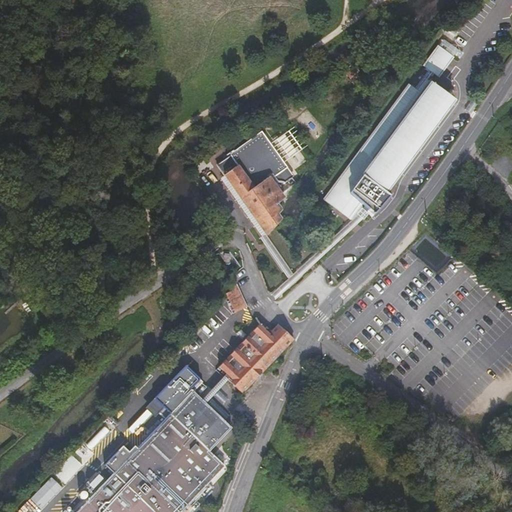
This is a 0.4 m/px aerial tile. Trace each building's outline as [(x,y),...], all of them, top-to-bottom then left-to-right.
[(427,60),(435,66),(432,70),(441,76),(455,55),(438,44),(427,60)] [(345,65),(334,73),(341,83),(352,75),(345,65)] [(391,194),(458,98),(426,76),(372,154),(364,148),(328,200),(357,220),(368,204),(379,214),(394,196),(391,194)] [(257,129),(253,132),(286,173),(288,172),(290,170),(257,129)] [(255,216),(262,226),(269,215),(277,205),(279,202),(275,196),(281,191),(274,182),(280,178),(286,173),(253,132),(213,163),(228,183),(255,216)] [(286,173),(280,178),(283,182),(290,177),(286,173)] [(249,221),(255,216),(228,183),(223,187),(249,221)] [(277,205),(269,215),(273,220),(281,209),(277,205)] [(225,236),(231,231),(228,227),(222,233),(225,236)] [(447,240),(440,234),(434,241),(441,247),(447,240)] [(247,307),(236,282),(228,285),(234,297),(229,300),(235,312),(247,307)] [(167,306),(172,311),(181,304),(174,299),(167,306)] [(292,339),(278,325),(269,334),(259,324),(241,344),(237,347),(219,367),(226,374),(229,376),(226,379),(228,380),(241,392),(263,369),(292,339)] [(207,403),(228,380),(226,379),(229,376),(226,374),(203,399),(207,403)] [(207,403),(203,399),(193,390),(166,420),(157,412),(140,430),(150,439),(125,467),(116,459),(107,469),(116,477),(83,511),(184,511),(217,477),(227,465),(212,451),(234,428),(207,403)] [(78,464),(85,470),(101,452),(95,446),(78,464)] [(94,492),(105,479),(98,473),(87,485),(94,492)]
